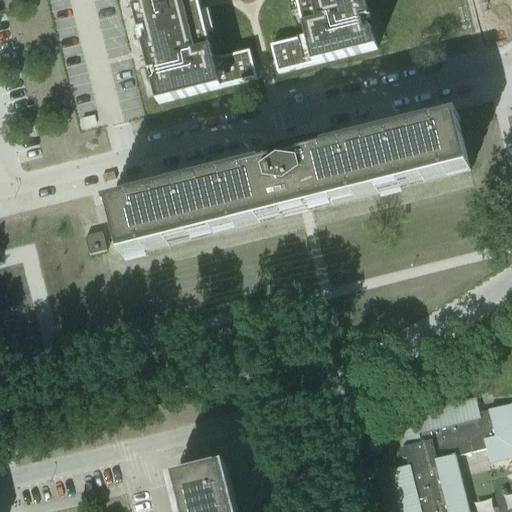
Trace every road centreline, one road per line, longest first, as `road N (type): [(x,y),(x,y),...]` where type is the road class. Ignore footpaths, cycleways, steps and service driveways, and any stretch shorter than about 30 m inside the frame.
road 1 (residential): [(0,189),(511,62)]
road 2 (residential): [(247,429),(226,426),(12,478)]
